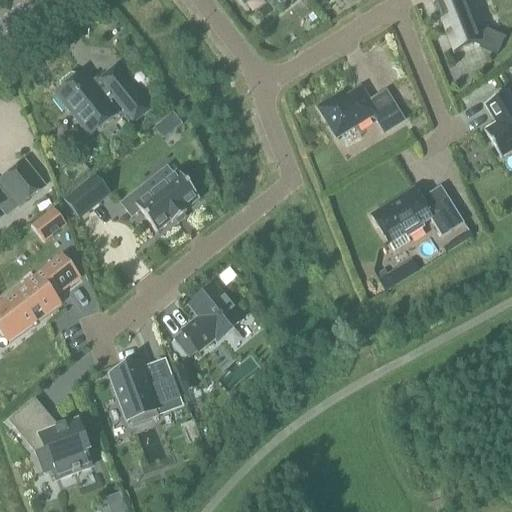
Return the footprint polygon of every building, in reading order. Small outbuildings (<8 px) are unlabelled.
[(436,0),(432,2),(453,53),(473,45),(497,56),(505,39),(473,25),(462,0),(436,0)] [(115,69),(100,81),(105,89),(100,93),(84,73),(77,78),(75,75),(70,75),(60,83),(60,88),(62,91),(55,96),(89,138),(117,115),(108,104),(114,100),(133,124),(149,111),(115,69)] [(335,99),(317,109),(336,140),(375,116),(386,133),(403,123),(386,94),(370,104),(361,89),(338,103),(335,99)] [(486,132),(503,160),(511,154),(511,97),(509,92),(487,106),(495,119),(497,118),(501,123),(486,132)] [(176,130),(182,126),(173,114),(167,119),(176,130)] [(2,185),(0,186),(0,209),(6,218),(19,207),(20,208),(44,189),(24,164),(0,183),(2,185)] [(139,213),(156,235),(171,223),(172,225),(186,214),(185,212),(199,201),(177,173),(152,193),(146,186),(121,206),(131,219),(139,213)] [(79,221),(110,196),(95,177),(64,202),(79,221)] [(371,217),(389,246),(404,237),(407,240),(425,229),(423,225),(430,221),(442,239),(464,225),(441,188),(420,201),(413,191),(371,217)] [(53,212),(30,229),(42,245),(65,228),(53,212)] [(0,303),(0,327),(9,338),(55,302),(52,299),(77,279),(61,259),(63,257),(62,256),(0,303)] [(385,294),(405,282),(398,270),(378,282),(385,294)] [(194,324),(182,334),(198,353),(216,339),(217,342),(242,322),(235,312),(239,309),(228,295),(223,298),(215,288),(190,308),(201,322),(195,327),(194,324)] [(149,387),(141,366),(110,377),(127,422),(129,421),(132,429),(158,419),(155,411),(158,410),(157,409),(180,400),(172,379),(149,387)] [(196,388),(188,366),(176,370),(184,393),(196,388)] [(52,472),(55,482),(90,469),(84,453),(87,452),(77,423),(58,429),(36,402),(10,422),(36,454),(43,475),(52,472)] [(198,437),(187,442),(190,449),(191,449),(201,445),(198,437)] [(195,458),(205,455),(201,445),(191,449),(195,458)] [(130,505),(126,494),(121,495),(126,507),(130,505)] [(123,504),(120,495),(105,501),(108,509),(123,504)]
